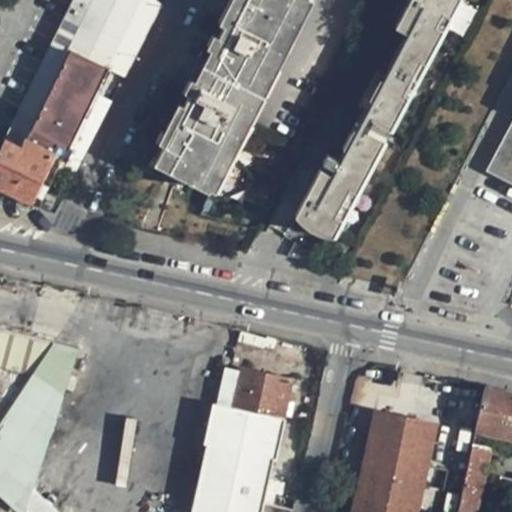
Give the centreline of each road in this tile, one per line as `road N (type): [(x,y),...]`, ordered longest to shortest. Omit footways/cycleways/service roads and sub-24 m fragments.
road 1 (secondary): [(351,323),(47,257)]
road 2 (residential): [(47,257),(180,0)]
road 3 (residential): [(351,323),(310,511)]
road 4 (secondary): [(511,358),(351,323)]
